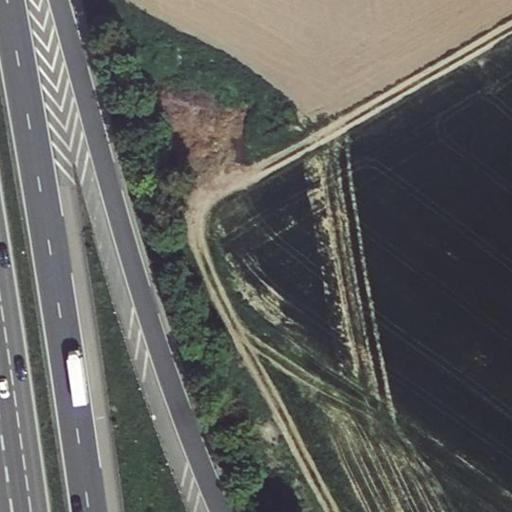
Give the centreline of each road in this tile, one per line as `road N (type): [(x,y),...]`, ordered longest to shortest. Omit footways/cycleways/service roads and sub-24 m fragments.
road 1 (motorway): [(224,511),(148,305),(59,0)]
road 2 (motorway): [(88,511),(7,0)]
road 3 (track): [(511,29),(206,205)]
road 4 (motorway): [(0,391),(17,511)]
